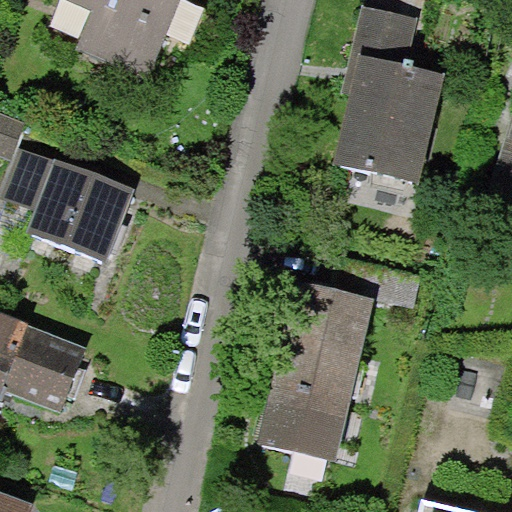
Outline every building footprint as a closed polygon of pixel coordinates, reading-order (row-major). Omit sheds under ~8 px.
[(191,0),(67,0),(62,13),(101,28),(87,62),(156,89),(191,0)] [(348,177),(431,197),(457,90),(412,79),(424,28),(366,15),(355,62),(374,67),(348,177)] [(511,114),(485,201),(511,209),(511,114)] [(119,275),(145,202),(21,157),(3,208),(42,223),(34,244),(119,275)] [(344,264),(336,301),(383,311),(420,319),(428,282),(344,264)] [(348,474),(383,311),(336,301),(295,292),(260,455),(348,474)] [(70,428),(95,359),(0,324),(0,443),(2,444),(15,409),(70,428)] [(0,511),(25,511),(0,503),(0,511)]
